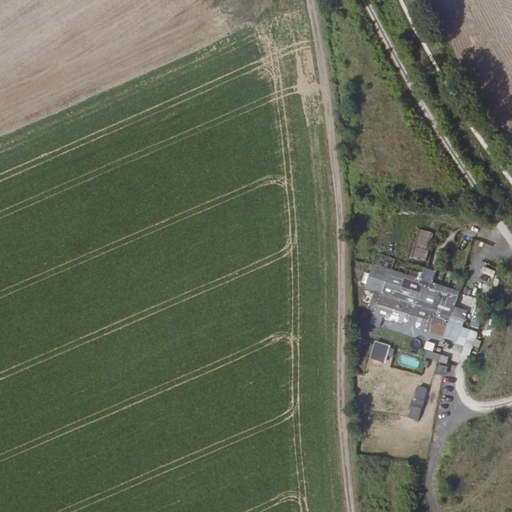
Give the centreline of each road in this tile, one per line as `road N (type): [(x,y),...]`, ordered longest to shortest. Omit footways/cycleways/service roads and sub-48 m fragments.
road 1 (track): [(306,0),(328,94),(350,511)]
road 2 (unknown): [(437,361),(460,411),(431,469),(441,511)]
